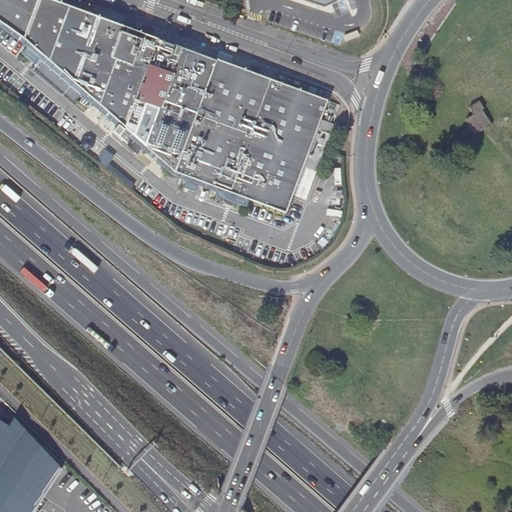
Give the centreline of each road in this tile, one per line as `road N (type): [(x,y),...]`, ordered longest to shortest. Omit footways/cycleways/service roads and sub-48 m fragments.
road 1 (motorway): [(413,511),(0,156)]
road 2 (motorway): [(364,511),(0,193)]
road 3 (motorway): [(0,235),(314,511)]
road 4 (motorway): [(326,276),(277,287),(184,258),(139,234),(0,127)]
road 5 (motorway): [(0,314),(198,511)]
road 6 (primary): [(326,276),(302,305),(226,511)]
road 7 (primary): [(410,440),(456,315),(480,290)]
road 8 (unclassified): [(251,39),(341,79),(367,125)]
road 9 (unclassified): [(392,53),(345,66),(251,39)]
road 10 (primary): [(370,207),(401,255),(440,280),(480,290)]
road 11 (motorway): [(410,440),(472,388),(511,374)]
